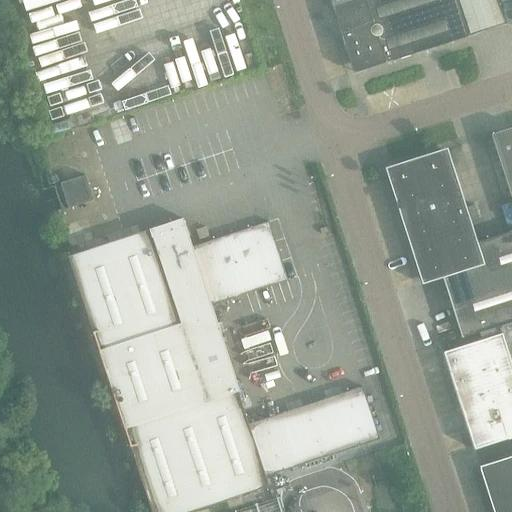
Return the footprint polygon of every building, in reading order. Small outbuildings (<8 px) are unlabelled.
[(22,0),(27,13),(67,0),(22,0)] [(330,0),(334,10),(357,3),(365,0),(330,0)] [(365,0),(357,3),(334,10),(352,65),(355,75),(469,38),(457,0),(365,0)] [(511,0),(500,0),(509,26),(511,24),(511,0)] [(511,129),(492,136),(511,200),(511,129)] [(398,211),(399,211),(423,286),(443,279),(462,339),(511,323),(511,234),(477,244),(448,150),(386,170),(397,206),(396,206),(398,211)] [(61,185),(69,210),(94,202),(86,177),(61,185)] [(184,220),(68,258),(152,511),(195,511),(269,488),(266,478),(380,441),(363,388),(249,426),(238,393),(240,393),(221,334),(225,333),(222,324),(218,325),(212,307),(288,281),(269,223),(193,248),(184,220)] [(443,354),(474,451),(511,438),(511,323),(479,334),(482,342),(443,354)] [(511,511),(511,458),(480,468),(494,511),(511,511)] [(263,499),(263,511),(308,511),(309,498),(263,499)]
